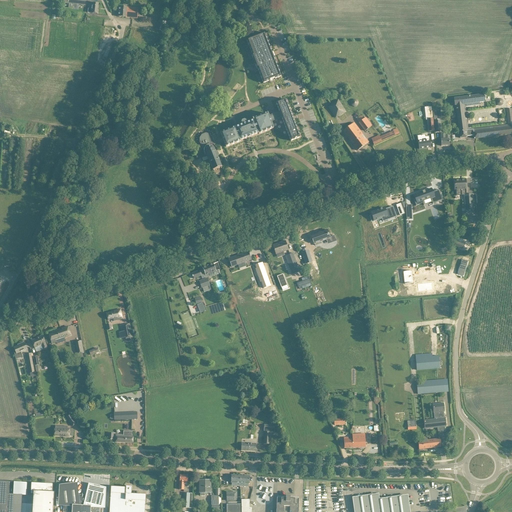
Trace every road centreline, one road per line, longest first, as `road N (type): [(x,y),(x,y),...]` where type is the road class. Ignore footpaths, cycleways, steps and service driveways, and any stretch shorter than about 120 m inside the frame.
road 1 (unclassified): [(0,323),(460,158)]
road 2 (secondary): [(0,452),(441,469)]
road 3 (unclassified): [(0,306),(117,44)]
road 4 (unclassified): [(477,432),(458,408),(455,353),(505,181)]
